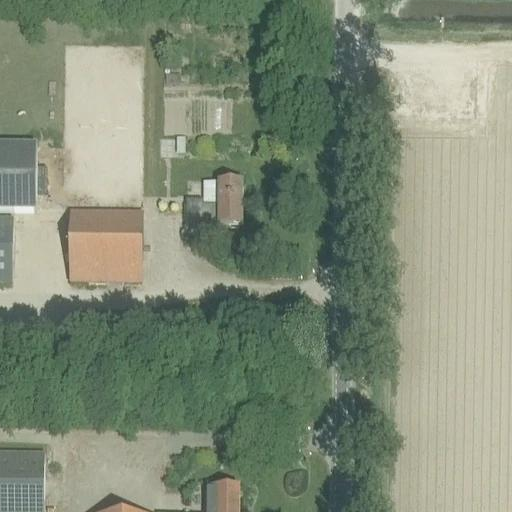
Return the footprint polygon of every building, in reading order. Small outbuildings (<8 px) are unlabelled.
[(0,147),(0,213),(34,214),(35,148),(0,147)] [(243,230),(243,186),(220,186),(220,209),(203,209),(203,203),(186,203),(186,234),(203,234),(203,222),(220,222),(220,230),(243,230)] [(142,288),(143,217),(72,216),(71,287),(142,288)] [(0,220),(0,285),(13,286),(14,221),(0,220)] [(0,511),(44,511),(45,456),(0,455),(0,511)] [(239,511),(239,492),(206,492),(206,511),(239,511)]
